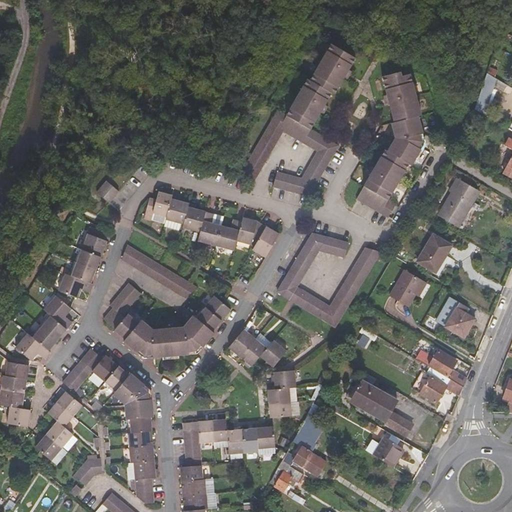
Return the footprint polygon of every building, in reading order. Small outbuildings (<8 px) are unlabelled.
[(323,135),(320,133),(311,129),(320,111),(325,104),(335,87),(338,88),(348,71),(352,64),(362,46),(338,32),(314,73),(312,72),(287,115),(278,110),(239,177),(254,181),(255,180),(284,131),(315,149),(323,135)] [(486,73),(475,107),(486,111),(497,77),(486,73)] [(426,128),(429,127),(425,109),(426,108),(419,80),(411,82),(410,78),(391,82),(395,96),(396,104),(399,116),(397,117),(401,131),(390,150),(388,149),(378,166),(374,173),(359,197),(391,215),(398,202),(391,198),(411,162),(414,164),(425,144),(424,140),(428,134),(426,128)] [(503,91),(507,84),(500,80),(496,87),(503,91)] [(328,106),(325,104),(320,111),(324,113),(328,106)] [(482,112),(475,108),(469,121),(475,125),(482,112)] [(326,137),(323,135),(315,149),(318,151),(326,137)] [(339,145),(326,137),(318,151),(302,178),(277,171),(274,186),(310,196),(339,145)] [(105,177),(103,179),(115,190),(117,187),(105,177)] [(459,226),(480,191),(457,177),(449,190),(451,192),(438,214),(459,226)] [(99,184),(111,195),(115,190),(103,179),(99,184)] [(107,200),(111,195),(99,184),(95,189),(107,200)] [(148,210),(167,215),(173,194),(162,191),(159,200),(151,198),(148,210)] [(167,215),(166,218),(184,222),(189,202),(180,200),(180,196),(173,194),(167,215)] [(183,226),(200,231),(206,210),(196,208),(197,204),(189,202),(184,222),(183,226)] [(198,239),(216,244),(221,224),(212,222),(214,212),(206,210),(200,231),(198,239)] [(258,239),(266,225),(258,221),(243,217),(242,220),(237,237),(253,241),(255,237),(258,239)] [(216,244),(234,249),(237,237),(242,220),(235,218),(232,227),(221,224),(216,244)] [(165,219),(163,225),(178,229),(180,223),(165,219)] [(279,233),(266,225),(258,239),(253,248),(266,256),(279,233)] [(88,233),(82,248),(101,256),(107,240),(104,239),(107,232),(93,227),(90,233),(88,233)] [(308,240),(320,248),(327,237),(312,233),(308,240)] [(436,272),(453,245),(434,233),(417,261),(436,272)] [(320,248),(318,250),(345,257),(349,243),(327,237),(320,248)] [(304,246),(317,254),(318,250),(320,248),(308,240),(304,246)] [(134,265),(141,252),(127,244),(122,257),(134,265)] [(300,252),(313,260),(317,254),(304,246),(300,252)] [(82,248),(76,262),(96,269),(101,256),(82,248)] [(381,251),(374,249),(339,309),(352,317),(389,253),(381,251)] [(147,256),(141,252),(134,265),(140,268),(147,256)] [(296,259),(309,266),(313,260),(300,252),(296,259)] [(153,259),(147,256),(140,268),(146,272),(153,259)] [(159,263),(153,259),(146,272),(152,275),(159,263)] [(293,265),(305,272),(309,266),(296,259),(293,265)] [(76,262),(71,275),(91,282),(96,269),(76,262)] [(152,275),(158,279),(165,266),(159,263),(152,275)] [(289,270),(302,279),(305,272),(293,265),(289,270)] [(158,279),(164,283),(171,270),(165,266),(158,279)] [(164,283),(169,286),(177,274),(171,270),(164,283)] [(285,277),(298,285),(302,279),(289,270),(285,277)] [(419,295),(427,282),(409,271),(394,296),(412,307),(419,295)] [(71,275),(65,272),(58,290),(74,296),(78,298),(81,288),(90,292),(93,283),(91,282),(71,275)] [(169,286),(176,290),(183,278),(177,274),(169,286)] [(283,284),(294,291),(297,286),(298,285),(285,277),(281,283),(283,284)] [(176,290),(182,294),(189,281),(183,278),(176,290)] [(103,318),(115,328),(125,316),(122,314),(126,309),(141,291),(130,281),(111,304),(113,306),(103,318)] [(430,284),(427,282),(419,295),(423,298),(430,284)] [(278,292),(289,299),(294,291),(283,284),(278,292)] [(294,291),(289,299),(294,302),(302,288),(297,286),(294,291)] [(339,309),(302,288),(294,302),(330,323),(339,309)] [(213,293),(205,304),(222,318),(231,307),(213,293)] [(55,295),(43,310),(50,315),(66,328),(72,321),(65,316),(72,308),(70,307),(55,295)] [(205,304),(196,315),(214,329),(222,318),(205,304)] [(457,307),(446,326),(465,337),(476,318),(457,307)] [(115,328),(114,329),(125,338),(140,320),(126,309),(122,314),(125,316),(115,328)] [(184,324),(169,326),(172,354),(176,353),(189,352),(189,349),(193,349),(193,347),(197,346),(197,348),(201,344),(203,346),(215,331),(214,329),(196,315),(194,313),(184,324)] [(50,315),(41,326),(57,339),(66,328),(50,315)] [(152,327),(142,319),(140,320),(125,338),(124,340),(137,352),(140,349),(145,353),(145,351),(149,351),(149,353),(157,352),(157,355),(167,354),(172,354),(169,326),(152,327)] [(41,326),(32,337),(48,350),(57,339),(41,326)] [(378,335),(363,326),(360,331),(375,341),(378,335)] [(240,356),(255,338),(244,329),(229,347),(240,356)] [(32,337),(27,333),(16,347),(31,359),(37,353),(45,358),(50,352),(48,350),(32,337)] [(267,347),(255,338),(240,356),(252,366),(260,355),(267,347)] [(286,350),(273,340),(267,347),(260,355),(268,362),(274,366),(286,350)] [(198,351),(203,346),(201,344),(197,348),(197,346),(193,347),(193,349),(189,349),(189,352),(198,351)] [(91,348),(86,354),(98,363),(102,358),(91,348)] [(439,349),(429,366),(430,366),(447,377),(457,360),(451,357),(442,352),(439,349)] [(451,357),(453,354),(444,349),(442,352),(451,357)] [(86,354),(82,359),(93,369),(98,363),(86,354)] [(98,363),(93,369),(92,370),(105,381),(119,365),(105,354),(102,358),(98,363)] [(77,365),(88,375),(92,370),(93,369),(82,359),(77,365)] [(8,360),(5,375),(26,378),(29,365),(9,361),(8,360)] [(84,380),(88,375),(77,365),(72,371),(84,380)] [(129,374),(119,365),(105,381),(116,390),(129,374)] [(447,377),(430,366),(426,373),(423,371),(413,388),(437,402),(446,388),(460,396),(464,386),(447,377)] [(289,387),(296,387),(294,369),(274,371),(274,377),(275,388),(289,387)] [(79,385),(84,380),(72,371),(68,376),(79,385)] [(125,403),(126,419),(130,418),(150,417),(154,417),(153,404),(151,389),(131,373),(129,374),(116,390),(113,394),(125,403)] [(388,394),(392,387),(368,373),(364,380),(388,394)] [(4,375),(1,389),(24,393),(26,378),(5,375),(4,375)] [(63,381),(74,391),(79,385),(68,376),(63,381)] [(399,400),(388,394),(364,380),(362,379),(350,401),(386,421),(385,423),(406,435),(413,424),(392,411),(399,400)] [(290,401),(289,387),(275,388),(268,389),(269,403),(290,401)] [(24,393),(1,389),(0,394),(0,403),(10,406),(22,408),(24,393)] [(66,391),(57,402),(71,414),(81,403),(66,391)] [(291,416),(290,401),(269,403),(270,417),(291,416)] [(57,402),(48,412),(58,421),(62,425),(71,414),(57,402)] [(27,426),(30,409),(22,408),(10,406),(7,422),(27,426)] [(322,422),(308,413),(298,432),(287,452),(283,460),(291,465),(292,463),(296,466),(298,463),(318,475),(327,461),(312,452),(318,443),(316,442),(322,431),(318,428),(322,422)] [(130,418),(131,433),(152,431),(150,417),(130,418)] [(214,441),(228,440),(227,430),(226,418),(212,420),(213,432),(214,441)] [(200,442),(214,441),(213,432),(212,420),(198,421),(199,428),(199,436),(200,442)] [(58,421),(47,434),(62,447),(74,434),(62,425),(58,421)] [(184,429),(199,428),(198,421),(183,422),(184,429)] [(259,448),(276,447),(274,426),(271,426),(257,427),(259,448)] [(244,452),(259,451),(259,448),(257,427),(242,428),(244,452)] [(184,437),(199,436),(199,428),(184,429),(184,437)] [(229,453),(244,452),(242,428),(227,430),(228,440),(229,453)] [(128,433),(129,448),(153,446),(152,431),(131,433),(128,433)] [(62,447),(47,434),(36,447),(51,460),(62,447)] [(185,444),(200,442),(199,436),(184,437),(185,444)] [(386,437),(375,455),(392,465),(403,448),(386,437)] [(185,451),(200,450),(200,442),(185,444),(185,451)] [(0,447),(0,453),(3,456),(9,447),(3,443),(0,447)] [(129,448),(131,462),(134,462),(154,460),(153,446),(129,448)] [(186,458),(201,457),(200,450),(185,451),(186,458)] [(85,486),(101,469),(97,465),(101,461),(91,453),(72,473),(85,486)] [(186,458),(186,466),(202,465),(201,457),(186,458)] [(154,460),(134,462),(135,479),(152,478),(156,477),(154,460)] [(299,482),(305,474),(291,465),(283,460),(277,470),(272,479),(277,482),(276,485),(284,490),(289,483),(292,478),(295,480),(299,482)] [(181,466),(182,480),(203,478),(202,465),(186,466),(181,466)] [(182,480),(183,495),(207,493),(206,478),(203,478),(182,480)] [(136,486),(136,493),(153,492),(152,485),(136,486)] [(11,511),(22,495),(13,489),(2,506),(11,511)] [(288,494),(298,501),(300,497),(290,491),(288,494)] [(153,492),(136,493),(137,496),(145,502),(154,502),(153,492)] [(103,504),(109,508),(118,498),(112,493),(103,504)] [(205,508),(208,508),(207,493),(183,495),(184,510),(205,508)] [(109,508),(113,511),(115,511),(124,503),(118,498),(109,508)] [(115,511),(125,511),(129,508),(124,503),(115,511)] [(267,511),(281,511),(283,509),(273,503),(267,511)]
